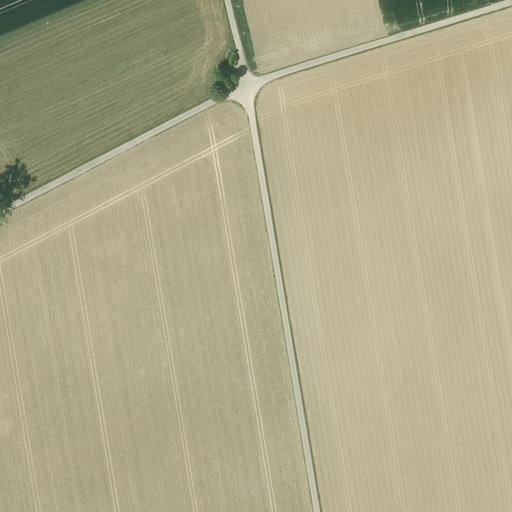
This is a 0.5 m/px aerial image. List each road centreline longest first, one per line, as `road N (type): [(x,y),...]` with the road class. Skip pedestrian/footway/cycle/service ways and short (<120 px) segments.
road 1 (track): [(511,2),(247,86),(0,213)]
road 2 (track): [(227,0),(321,511)]
